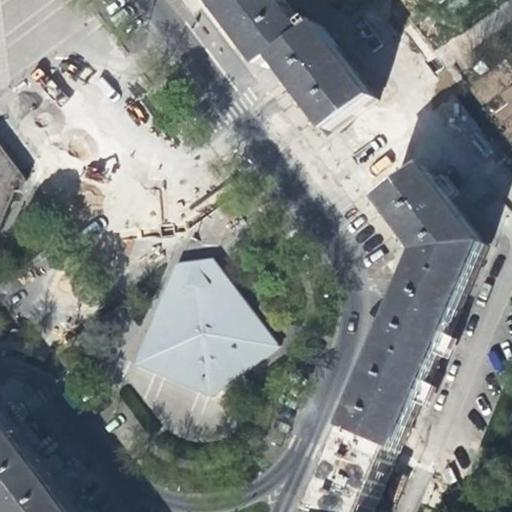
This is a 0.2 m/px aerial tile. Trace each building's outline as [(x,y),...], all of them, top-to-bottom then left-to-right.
[(251,85),(263,76),(273,69),(220,0),(186,0),(200,19),(238,68),(251,85)] [(305,87),(327,117),(368,87),(321,24),(314,30),(318,36),(314,39),(285,0),(220,0),(273,69),(285,60),(305,87)] [(419,155),(378,187),(430,255),(353,433),(402,453),(490,249),(419,155)] [(356,396),(342,429),(353,433),(430,255),(378,187),(358,201),(380,233),(409,272),(395,305),(356,396)] [(182,260),(140,357),(218,392),(283,341),(221,258),(182,260)] [(0,499),(9,511),(52,511),(68,500),(35,458),(31,452),(21,438),(2,413),(0,413),(0,499)] [(76,511),(68,500),(52,511),(76,511)]
